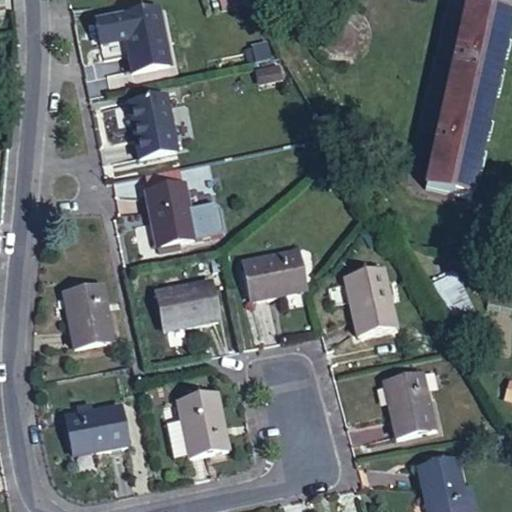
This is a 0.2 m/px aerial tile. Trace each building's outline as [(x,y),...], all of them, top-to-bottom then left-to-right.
[(217,0),(221,15),(246,8),(244,0),(217,0)] [(470,200),(509,23),(466,13),(426,190),(470,200)] [(169,68),(158,14),(121,22),(131,76),(169,68)] [(176,155),(165,100),(128,108),(139,163),(176,155)] [(195,243),(183,189),(146,197),(156,251),(195,243)] [(305,294),(297,256),(243,267),(251,305),(305,294)] [(395,330),(383,276),(345,285),(357,339),(395,330)] [(471,309),(454,277),(439,285),(454,317),(471,309)] [(218,324),(211,286),(157,297),(164,335),(218,324)] [(112,345),(101,291),(63,299),(74,353),(112,345)] [(434,434),(422,380),(384,387),(396,443),(434,434)] [(227,455),(216,399),(178,406),(182,426),(167,429),(174,464),(189,461),(189,463),(227,455)] [(127,450),(121,412),(92,416),(90,409),(77,412),(79,419),(66,421),(73,460),(127,450)] [(466,511),(456,465),(418,473),(426,511),(466,511)] [(474,511),(470,492),(462,494),(466,511),(474,511)]
